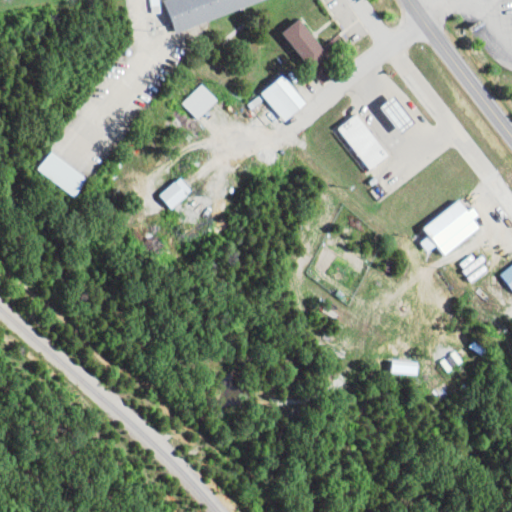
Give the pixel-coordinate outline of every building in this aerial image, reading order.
[(157,0),(161,13),(165,11),(166,0),(170,0),(180,31),(277,0),(157,0)] [(337,54),(308,19),(291,32),(320,68),(337,54)] [(269,95),(294,122),(315,102),(290,75),(269,95)] [(188,102),(204,119),(225,100),(209,83),(188,102)] [(425,122),(404,96),(390,107),(411,134),(425,122)] [(395,157),(368,112),(347,125),(375,170),(395,157)] [(45,169),(81,197),(96,178),(60,151),(45,169)] [(177,208),(197,190),(185,177),(165,195),(177,208)] [(489,227),(483,219),(489,214),(483,207),(478,211),(469,199),(432,227),(438,235),(428,242),(436,252),(446,244),(453,254),(489,227)]
